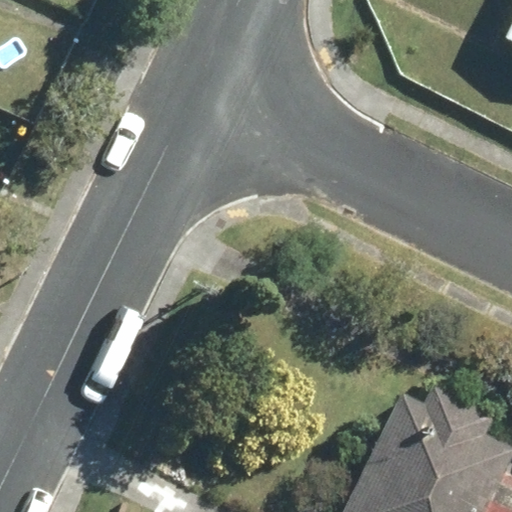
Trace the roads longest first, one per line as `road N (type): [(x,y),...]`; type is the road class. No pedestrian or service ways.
road 1 (residential): [(0,501),(200,96)]
road 2 (residential): [(200,96),(511,245)]
